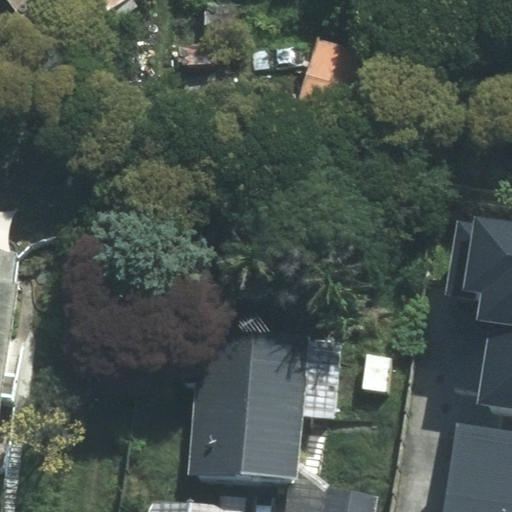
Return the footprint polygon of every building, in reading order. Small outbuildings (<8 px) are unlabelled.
[(0,0),(0,38),(42,95),(162,6),(158,0),(0,0)] [(242,9),(179,8),(177,79),(240,80),(242,9)] [(314,39),(291,120),(395,151),(418,66),(314,39)] [(0,456),(2,457),(22,207),(0,204),(0,456)] [(183,492),(296,494),(304,439),(341,430),(349,359),(186,342),(183,492)] [(511,375),(472,368),(451,471),(511,482),(511,375)] [(372,511),(373,497),(322,493),(320,511),(372,511)]
